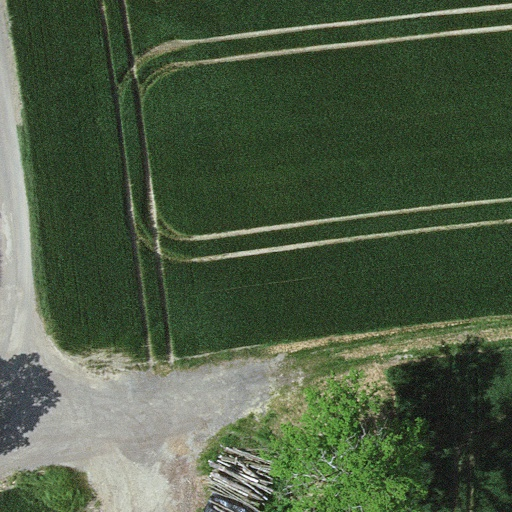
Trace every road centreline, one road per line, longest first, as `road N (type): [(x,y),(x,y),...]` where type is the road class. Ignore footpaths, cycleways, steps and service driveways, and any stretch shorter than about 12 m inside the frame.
road 1 (track): [(2,398),(511,345)]
road 2 (residential): [(0,402),(12,285),(0,158)]
